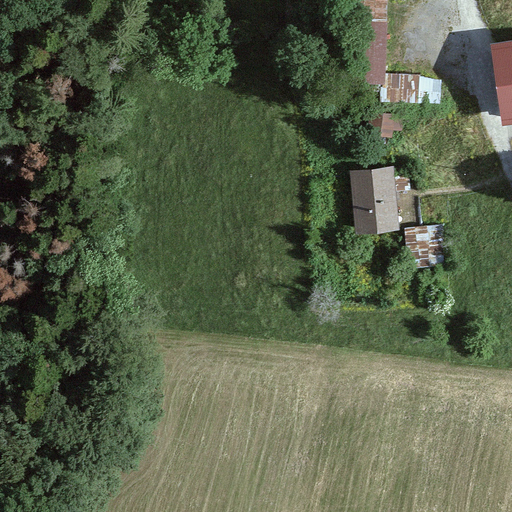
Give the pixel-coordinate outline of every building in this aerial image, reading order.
[(387,71),(390,0),(354,0),(350,83),(382,84),(382,100),(443,103),(444,74),(387,71)] [(511,34),(487,38),(498,119),(511,117),(511,34)] [(372,112),(371,131),(403,133),(404,113),(372,112)] [(400,164),(355,165),(356,233),(401,232),(400,164)] [(408,225),(409,264),(441,264),(440,225),(408,225)]
